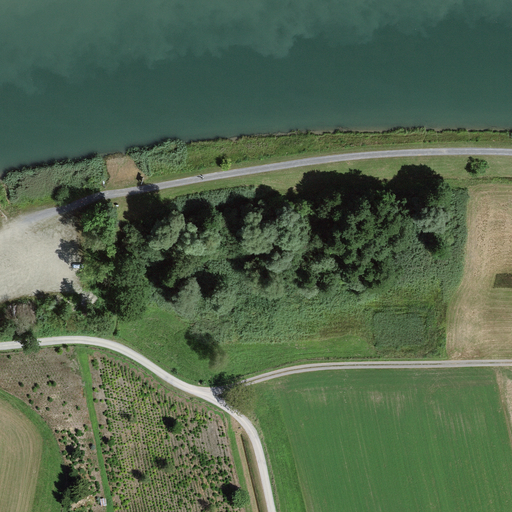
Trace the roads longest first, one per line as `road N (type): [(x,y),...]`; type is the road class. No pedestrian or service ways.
road 1 (track): [(511,148),(414,146),(278,160),(83,197),(0,235)]
road 2 (track): [(196,390),(316,365),(511,362)]
road 3 (track): [(0,342),(100,340),(196,390)]
road 4 (track): [(196,390),(250,431),(271,511)]
